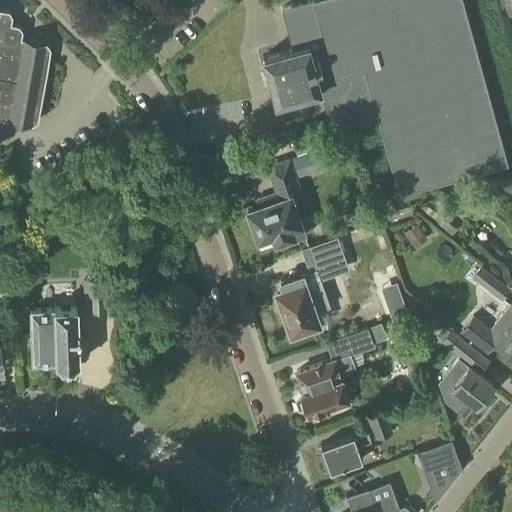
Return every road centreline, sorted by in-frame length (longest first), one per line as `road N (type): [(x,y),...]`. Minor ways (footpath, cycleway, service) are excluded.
road 1 (residential): [(290,511),(283,455),(171,131),(129,70),(56,0)]
road 2 (tertiary): [(238,511),(160,460),(77,424),(0,418)]
